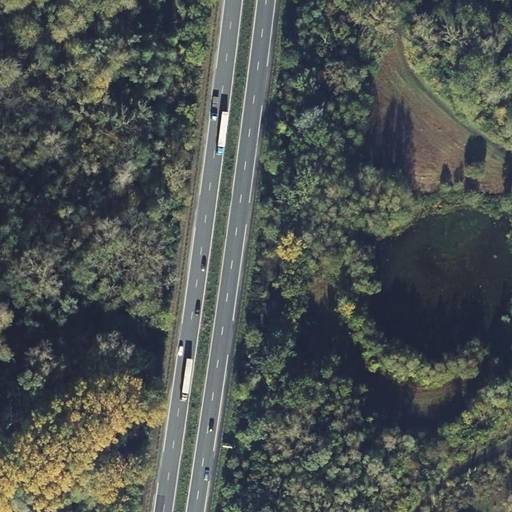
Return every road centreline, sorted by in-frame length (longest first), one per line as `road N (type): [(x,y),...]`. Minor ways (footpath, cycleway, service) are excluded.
road 1 (trunk): [(235,0),(163,511)]
road 2 (trunk): [(195,511),(266,0)]
